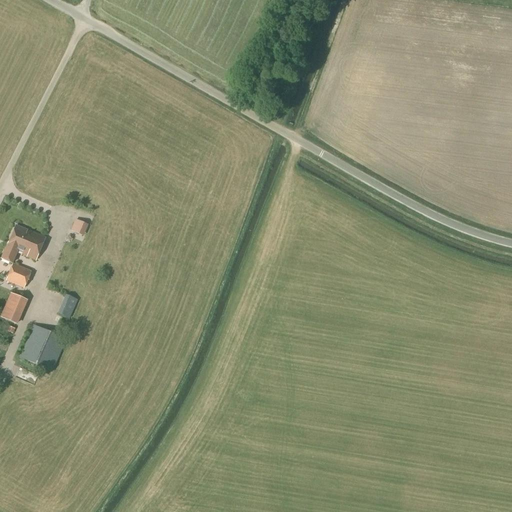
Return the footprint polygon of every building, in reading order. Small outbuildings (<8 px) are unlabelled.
[(75,220),(70,231),(78,235),(83,224),(75,220)] [(45,238),(15,226),(1,260),(11,264),(16,253),(35,261),(45,238)] [(5,282),(23,290),(31,272),(13,264),(5,282)] [(11,294),(0,316),(0,318),(16,326),(27,301),(11,294)] [(65,295),(57,314),(69,320),(77,301),(65,295)] [(19,358),(51,373),(66,340),(33,326),(19,358)]
